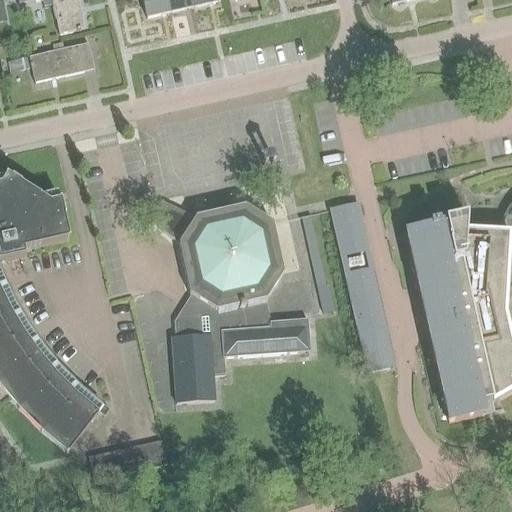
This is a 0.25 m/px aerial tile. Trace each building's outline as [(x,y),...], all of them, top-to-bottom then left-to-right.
[(77,0),(16,0),(18,5),(42,0),(44,9),(52,7),(58,36),(84,30),(77,0)] [(141,0),(146,20),(171,14),(167,0),(141,0)] [(167,0),(171,14),(194,9),(191,0),(167,0)] [(191,0),(194,9),(218,4),(217,0),(191,0)] [(52,47),(54,54),(28,59),(33,86),(94,73),(88,46),(63,52),(62,45),(52,47)] [(59,203),(48,205),(5,178),(0,185),(0,389),(12,405),(38,431),(66,455),(97,415),(103,420),(108,412),(84,393),(62,371),(42,347),(24,321),(9,294),(0,271),(0,264),(24,259),(23,252),(68,242),(59,203)] [(511,203),(506,212),(501,224),(498,237),(465,235),(466,218),(443,223),(445,229),(439,230),(438,224),(428,227),(429,232),(405,237),(426,329),(448,425),(481,418),(479,407),(491,404),(491,405),(511,392),(511,356),(506,329),(511,327),(511,203)] [(189,296),(190,297),(173,324),(174,340),(171,340),(175,406),(214,404),(212,379),(224,378),(223,360),(309,354),(307,322),(270,325),(265,303),(283,276),(272,226),(245,209),(195,220),(163,206),(151,224),(178,248),(189,296)] [(369,376),(392,371),(354,208),(331,213),(369,376)] [(92,484),(166,468),(160,444),(87,460),(92,484)]
